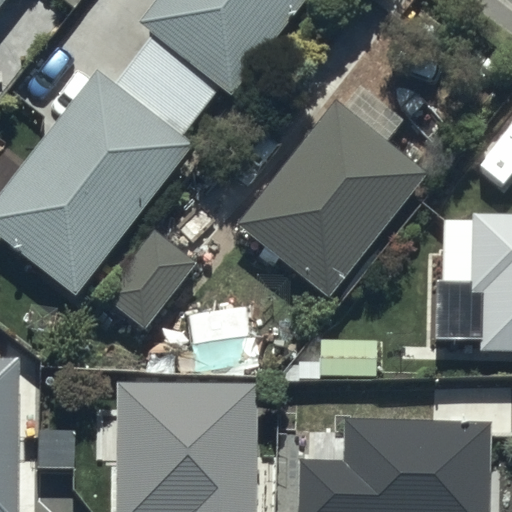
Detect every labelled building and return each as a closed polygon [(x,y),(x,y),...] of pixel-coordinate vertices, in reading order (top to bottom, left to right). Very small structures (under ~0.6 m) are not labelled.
[(0,0),(0,23),(17,0),(0,0)] [(162,0),(137,31),(232,109),(322,0),(162,0)] [(196,159),(98,82),(0,205),(0,246),(78,308),(196,159)] [(433,173),(341,98),(242,221),(336,295),(433,173)] [(511,214),(474,213),(472,292),(486,292),(484,348),(511,348),(511,214)] [(201,263),(159,228),(104,293),(149,328),(201,263)] [(377,338),(323,339),(323,372),(378,371),(377,338)] [(0,511),(33,511),(36,385),(0,384),(0,511)] [(256,511),(253,392),(117,396),(119,511),(256,511)] [(488,511),(491,423),(344,418),(343,461),(299,459),(297,511),(488,511)]
